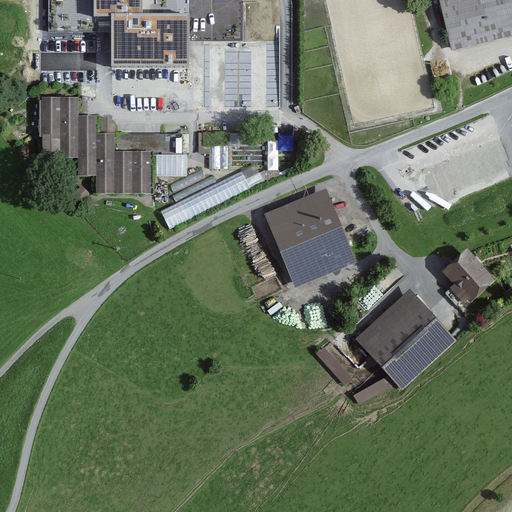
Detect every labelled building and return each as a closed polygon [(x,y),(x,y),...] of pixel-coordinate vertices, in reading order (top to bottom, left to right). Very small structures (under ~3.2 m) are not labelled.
[(50,0),(51,30),(96,30),(96,20),(114,20),(114,66),(186,66),(186,39),(240,39),(240,3),(243,3),(243,0),(50,0)] [(511,0),(438,0),(449,41),(511,25),(511,0)] [(270,59),(270,101),(288,101),(288,59),(270,59)] [(81,119),(81,101),(42,101),(42,156),(78,156),(78,174),(96,174),(96,192),(150,192),(150,158),(162,159),(161,156),(187,156),(187,134),(160,134),(161,137),(117,137),(117,134),(99,134),(99,116),(96,116),(96,119),(81,119)] [(204,153),(204,146),(209,146),(209,169),(228,169),(228,146),(228,134),(199,134),(199,153),(204,153)] [(499,140),(424,171),(432,191),(439,188),(441,193),(480,177),(482,182),(490,179),(488,174),(509,165),(499,140)] [(170,230),(264,183),(255,164),(161,211),(170,230)] [(266,173),(266,184),(278,178),(278,173),(266,173)] [(178,200),(217,182),(214,176),(175,194),(178,200)] [(356,266),(326,192),(265,217),(295,291),(356,266)] [(489,279),(467,255),(448,273),(458,284),(447,295),(458,307),(489,279)] [(365,312),(405,275),(395,265),(355,301),(365,312)] [(398,382),(399,383),(449,337),(409,293),(359,338),(394,377),(398,382)] [(318,354),(345,384),(350,380),(322,350),(318,354)] [(364,389),(385,376),(381,370),(360,383),(364,389)] [(384,390),(398,382),(394,377),(356,398),(359,404),(384,390)]
